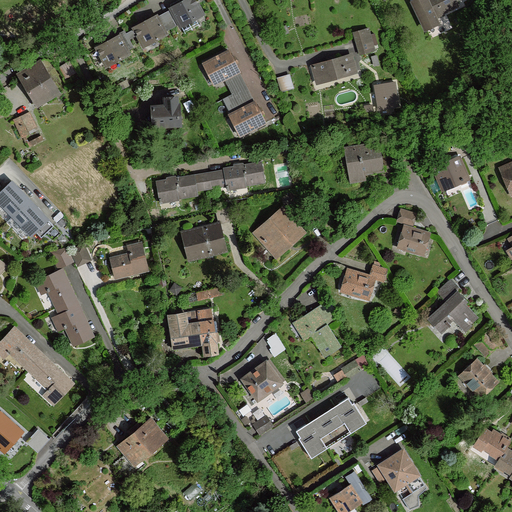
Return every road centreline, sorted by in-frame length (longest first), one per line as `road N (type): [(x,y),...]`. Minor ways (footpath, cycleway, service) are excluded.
road 1 (residential): [(199,371),(229,358),(308,276),(402,197),(426,204),(511,334)]
road 2 (residential): [(199,371),(115,381),(14,499)]
road 3 (residential): [(300,511),(199,371)]
road 4 (residential): [(0,78),(135,0)]
road 5 (unknown): [(357,381),(256,450)]
